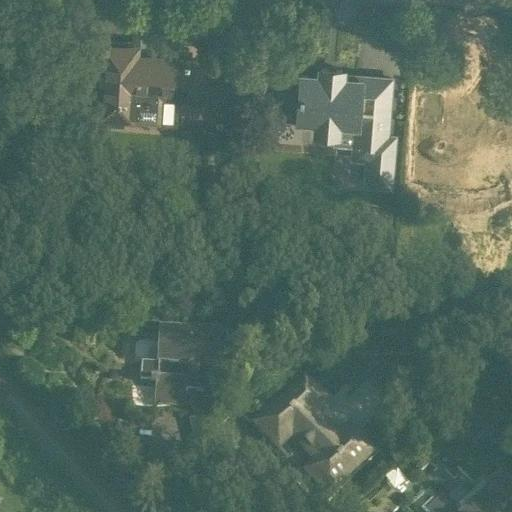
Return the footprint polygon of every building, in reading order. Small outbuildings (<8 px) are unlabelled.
[(135,58),(136,47),(87,43),(83,88),(101,89),(99,115),(156,119),(158,95),(199,98),(199,97),(205,97),(204,106),(234,108),(235,84),(206,82),(205,91),(199,91),(201,62),(135,58)] [(296,91),(278,89),(275,120),(316,123),(315,131),(334,133),(333,143),(351,145),(349,159),(364,160),(362,185),(392,188),(397,133),(389,132),(393,75),(344,71),(344,66),(318,64),(317,73),(298,72),(296,91)] [(422,108),(422,109),(430,109),(429,120),(422,120),(424,132),(428,133),(424,175),(475,179),(477,151),(483,152),(495,157),(496,157),(497,157),(498,157),(499,157),(500,157),(501,157),(502,157),(502,156),(503,156),(503,155),(504,155),(504,154),(505,154),(505,153),(507,149),(508,146),(511,135),(511,123),(511,124),(487,113),(487,107),(487,106),(487,105),(487,104),(487,103),(486,103),(486,102),(486,101),(485,101),(485,100),(484,100),(483,100),(483,99),(482,99),(481,99),(480,99),(479,99),(478,99),(478,100),(477,100),(476,100),(476,101),(475,101),(475,102),(474,102),(474,103),(474,104),(474,105),(473,110),(465,110),(465,107),(465,106),(465,105),(464,105),(464,104),(463,104),(462,104),(453,103),(432,101),(431,101),(430,101),(429,102),(428,102),(427,102),(427,103),(426,103),(425,104),(424,104),(424,105),(423,106),(423,107),(422,107),(422,108)] [(231,334),(158,331),(156,365),(140,365),(139,387),(156,388),(155,410),(179,411),(179,394),(204,395),(207,391),(208,369),(216,369),(216,356),(230,357),(231,334)] [(324,401),(301,379),(253,430),(276,451),(289,437),(315,462),(305,473),(327,494),(337,484),(338,484),(369,451),(357,439),(347,450),(311,415),(324,401)] [(491,421),(484,429),(499,444),(511,432),(499,420),(495,425),(491,421)] [(463,511),(456,511),(428,485),(402,511),(499,511),(511,499),(511,492),(497,478),(463,511)] [(355,511),(397,511),(402,508),(384,491),(368,506),(365,503),(355,511)]
